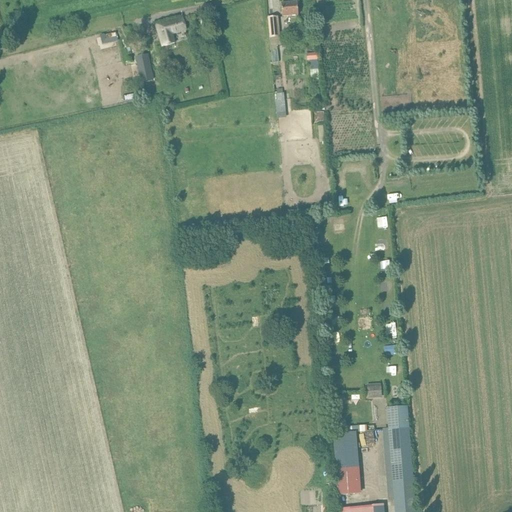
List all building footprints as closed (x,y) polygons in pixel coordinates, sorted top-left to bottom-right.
[(298,15),(298,13),(297,3),(281,4),(282,16),(298,15)] [(278,46),(281,46),(279,17),(268,18),(271,50),(277,50),(278,46)] [(182,18),(156,26),(163,47),(174,44),(171,35),(186,31),(182,18)] [(317,54),(306,55),(307,62),(318,61),(317,54)] [(161,76),(156,56),(150,57),(154,77),(161,76)] [(276,94),(276,101),(284,101),(284,93),(276,94)] [(237,241),(246,240),(245,229),(235,230),(237,241)] [(390,240),(379,240),(379,252),(390,252),(390,240)] [(379,259),(379,270),(389,270),(390,260),(379,259)] [(381,384),(366,385),(367,399),(381,398),(381,384)] [(415,511),(408,429),(389,431),(395,511),(415,511)] [(357,468),(335,469),(336,495),(359,493),(357,468)]
